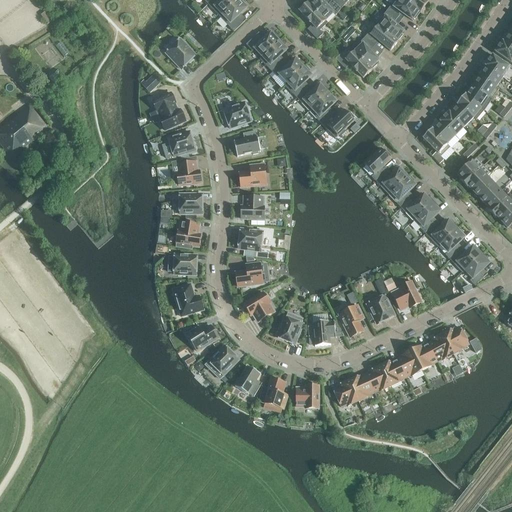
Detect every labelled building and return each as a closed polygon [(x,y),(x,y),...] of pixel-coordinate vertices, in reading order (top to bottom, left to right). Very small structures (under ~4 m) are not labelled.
[(220,18),(238,0),(221,0),(220,0),(212,0),(208,5),(220,18)] [(241,0),(238,0),(220,18),(234,32),(243,23),(238,17),(247,8),(244,5),(246,4),(241,0)] [(308,3),(327,24),(327,23),(325,21),(333,14),(335,16),(341,9),(331,1),(327,6),(320,0),(311,0),(308,3)] [(332,0),(331,1),(341,9),(346,4),(348,0),(332,0)] [(394,0),(391,6),(387,11),(397,19),(401,13),(412,21),(414,18),(415,19),(420,13),(421,13),(402,0),(394,0)] [(402,0),(421,13),(427,3),(422,0),(402,0)] [(305,18),(310,24),(311,23),(313,26),(308,30),(317,39),(322,35),(319,31),(327,24),(308,3),(299,11),(305,18)] [(393,24),(397,19),(387,11),(383,16),(376,25),(398,43),(398,42),(397,42),(402,36),(401,35),(403,32),(393,24)] [(364,38),(374,47),(378,42),(390,52),(398,43),(376,25),(368,34),(364,38)] [(511,34),(510,33),(503,43),(511,49),(511,34)] [(246,45),(252,52),(255,49),(262,57),(262,58),(280,40),(275,35),(273,37),(271,34),(261,42),(255,36),(246,45)] [(354,52),(372,71),(372,70),(377,65),(376,64),(379,61),(370,52),(374,47),(364,38),(360,43),(363,45),(355,52),(354,52)] [(181,40),(166,54),(181,70),(195,56),(181,40)] [(259,59),(272,73),(282,64),(277,59),(287,50),(284,47),(285,46),(280,40),(262,58),(262,57),(259,59)] [(511,64),(511,49),(503,43),(502,42),(495,53),(511,64)] [(357,73),(363,79),(372,71),(354,52),(346,60),(341,55),(336,60),(345,69),(350,65),(352,67),(351,67),(357,73)] [(485,67),(486,67),(503,78),(510,68),(492,56),(485,67)] [(282,64),(272,73),(277,78),(279,75),(287,83),(305,66),(300,61),(298,63),(295,59),(286,68),(282,64)] [(284,85),(297,99),(306,90),(302,85),(311,76),(308,73),(310,72),(305,66),(287,83),(284,85)] [(486,67),(479,77),(496,88),(503,78),(486,67)] [(59,72),(49,79),(54,85),(64,78),(59,72)] [(223,73),(215,76),(217,82),(225,79),(223,73)] [(149,93),(155,88),(160,83),(153,76),(148,81),(146,83),(144,81),(143,81),(142,80),(140,83),(143,86),(149,93)] [(492,100),(499,90),(496,88),(479,77),(472,86),(489,98),(492,100)] [(306,90),(297,99),(309,112),(329,92),(324,87),(323,88),(320,85),(310,94),(306,90)] [(472,86),(466,96),(481,109),(489,98),(472,86)] [(321,125),(331,116),(327,111),(336,102),(333,99),(335,98),(329,92),(309,112),(321,125)] [(160,120),(165,131),(185,122),(180,111),(178,111),(171,94),(153,102),(157,112),(158,112),(161,119),(160,120)] [(473,118),(481,109),(466,96),(465,95),(457,105),(458,106),(458,105),(473,118)] [(251,122),(244,103),(224,111),(230,129),(251,122)] [(464,128),(473,118),(458,105),(458,106),(450,114),(449,114),(464,128)] [(499,115),(504,109),(500,106),(495,112),(499,115)] [(41,133),(46,128),(30,107),(10,123),(0,130),(0,143),(12,159),(42,134),(41,133)] [(503,118),(509,112),(504,109),(499,115),(503,118)] [(321,125),(335,139),(354,122),(352,120),(354,118),(348,112),(346,113),(344,111),(335,120),(331,116),(321,125)] [(440,122),(441,123),(441,122),(455,137),(464,128),(449,114),(450,114),(449,113),(440,122)] [(447,145),(455,137),(441,122),(441,123),(433,131),(432,131),(447,145)] [(492,124),(487,130),(491,133),(496,127),(492,124)] [(423,139),(425,141),(424,142),(430,148),(431,147),(441,157),(450,148),(447,145),(432,131),(433,131),(432,130),(423,139)] [(487,130),(482,136),(486,140),(491,133),(487,130)] [(170,143),(162,145),(166,159),(174,156),(174,158),(195,152),(189,132),(168,139),(170,143)] [(260,153),(257,137),(256,137),(255,132),(243,134),(244,140),(235,142),(234,142),(237,158),(238,157),(252,154),(253,155),(258,154),(258,153),(260,152),(260,153)] [(469,150),(472,154),(478,148),(474,145),(469,150)] [(366,164),(365,166),(374,175),(372,178),(376,183),(386,174),(381,169),(391,160),(389,159),(391,157),(384,150),(383,152),(381,150),(371,159),(370,158),(365,163),(366,164)] [(463,156),(466,159),(472,154),(469,150),(463,156)] [(181,160),(172,162),(173,166),(177,165),(179,174),(177,174),(174,175),(173,176),(174,185),(176,186),(179,186),(179,187),(201,184),(199,171),(197,172),(196,163),(195,157),(181,160)] [(463,162),(460,158),(454,164),(457,168),(463,162)] [(464,185),(480,170),(473,162),(457,176),(461,180),(460,180),(464,185)] [(250,167),(251,173),(240,174),(241,188),(266,186),(264,165),(250,167)] [(390,178),(386,174),(376,183),(388,196),(409,176),(404,171),(402,172),(399,169),(390,178)] [(480,170),(464,185),(468,189),(469,188),(472,191),(487,177),(480,170)] [(388,196),(401,209),(410,200),(406,195),(415,186),(412,183),(414,182),(409,176),(388,196)] [(494,184),(487,177),(472,191),(475,194),(474,195),(477,199),(478,198),(479,199),(494,184)] [(486,206),(501,192),(494,184),(479,199),(486,206)] [(508,199),(507,199),(501,192),(486,206),(489,209),(488,210),(492,214),(508,199)] [(180,195),(180,202),(180,215),(186,215),(196,215),(202,215),(202,195),(180,195)] [(401,209),(413,222),(433,202),(428,197),(427,198),(424,195),(414,204),(410,200),(401,209)] [(496,219),(497,218),(500,221),(511,209),(511,196),(507,199),(508,199),(492,214),(496,219)] [(264,207),(262,207),(263,199),(244,198),(244,207),(242,207),(242,220),(263,220),(264,207)] [(413,222),(425,235),(435,225),(430,221),(440,212),(437,209),(439,208),(433,202),(413,222)] [(511,209),(500,221),(507,229),(511,224),(511,209)] [(435,225),(425,235),(438,248),(440,246),(458,228),(453,223),(451,224),(448,221),(439,230),(435,225)] [(176,248),(192,250),(192,247),(198,248),(200,235),(198,235),(199,226),(181,223),(180,232),(179,232),(177,244),(176,248)] [(463,234),(458,228),(440,246),(448,253),(445,256),(450,260),(459,252),(455,247),(464,238),(462,235),(463,234)] [(241,230),(238,250),(244,250),(243,256),(259,258),(260,251),(262,232),(241,230)] [(463,274),(465,271),(483,254),(477,249),(476,250),(473,247),(464,256),(459,252),(450,260),(463,274)] [(483,254),(465,271),(472,279),(470,281),(475,287),(487,275),(487,274),(484,277),(480,273),(489,264),(486,261),(488,260),(483,254)] [(169,260),(168,273),(174,273),(174,275),(196,276),(197,256),(175,255),(175,261),(169,260)] [(247,272),(236,273),(238,288),(262,284),(259,264),(246,266),(247,272)] [(388,293),(396,289),(391,279),(383,283),(388,293)] [(381,295),(386,292),(379,280),(374,283),(381,295)] [(411,283),(400,289),(400,290),(392,294),(400,310),(408,307),(409,309),(421,303),(411,283)] [(190,285),(173,290),(181,317),(203,311),(199,297),(194,298),(192,294),(193,294),(190,285)] [(244,305),(251,316),(253,315),(258,322),(273,313),(269,305),(270,305),(263,294),(244,305)] [(385,297),(367,306),(376,325),(394,316),(385,297)] [(350,338),(363,332),(358,322),(364,319),(357,307),(339,316),(350,338)] [(284,318),(276,338),(295,345),(303,325),(301,324),(303,320),(288,314),(286,318),(284,318)] [(312,327),(308,328),(310,345),(315,345),(315,346),(315,347),(331,346),(331,345),(330,345),(329,339),(329,335),(335,335),(342,334),(336,322),(334,322),(334,321),(333,322),(328,323),(328,322),(327,322),(313,323),(313,324),(313,326),(312,326),(312,327)] [(186,335),(197,352),(218,339),(210,327),(201,333),(198,328),(186,335)] [(463,348),(468,345),(459,328),(454,331),(454,330),(443,336),(453,355),(464,349),(463,348)] [(432,341),(432,342),(433,342),(428,345),(437,362),(442,360),(442,361),(453,355),(443,336),(432,341)] [(423,346),(412,352),(422,371),(433,366),(432,365),(437,362),(428,345),(424,347),(423,346)] [(219,372),(215,375),(220,380),(223,376),(238,361),(224,347),(217,354),(214,358),(209,362),(219,372)] [(406,378),(410,376),(411,377),(422,371),(412,352),(401,357),(402,358),(397,361),(406,378)] [(392,362),(381,367),(390,387),(401,382),(401,381),(406,378),(397,361),(392,363),(392,362)] [(194,366),(199,371),(203,366),(199,362),(194,366)] [(247,368),(239,381),(238,380),(235,384),(237,385),(236,387),(235,386),(235,387),(248,395),(249,395),(253,398),(260,387),(255,384),(260,375),(260,376),(261,375),(247,367),(247,368)] [(370,374),(366,376),(374,393),(379,391),(379,392),(390,387),(381,367),(370,372),(370,374)] [(360,377),(349,382),(358,402),(369,397),(369,396),(374,393),(366,376),(361,378),(360,377)] [(263,388),(259,401),(264,403),(265,403),(282,409),(283,409),(288,396),(282,394),(285,384),(271,379),(268,389),(263,388)] [(341,408),(346,406),(347,407),(358,402),(349,382),(338,387),(338,388),(333,390),(341,408)] [(305,409),(318,409),(319,387),(306,387),(306,389),(297,389),(297,408),(305,408),(305,409)]
